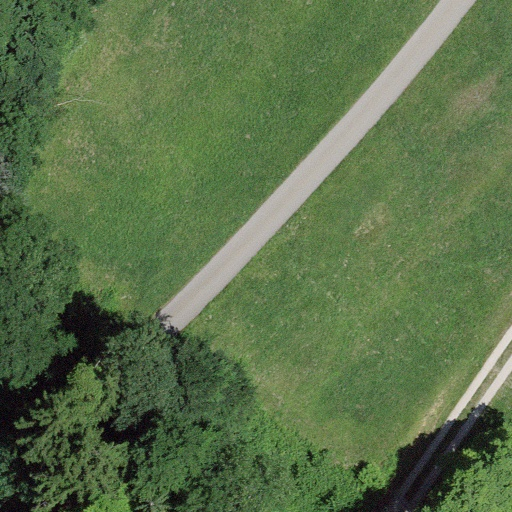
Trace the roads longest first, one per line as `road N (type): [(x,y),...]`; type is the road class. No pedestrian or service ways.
road 1 (unclassified): [(3,511),(11,488),(203,287),(452,0)]
road 2 (track): [(424,511),(511,355)]
